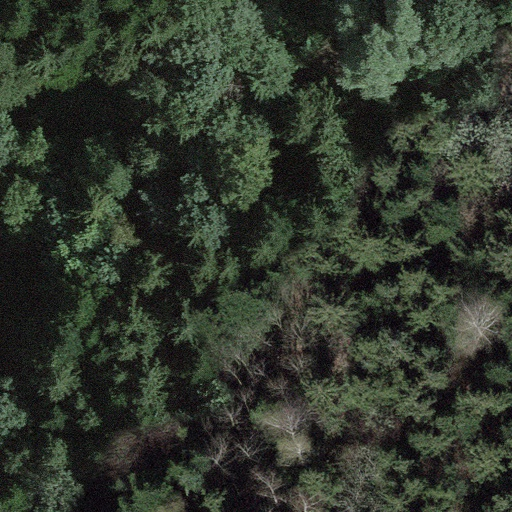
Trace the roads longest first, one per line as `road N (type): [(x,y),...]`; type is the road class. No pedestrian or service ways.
road 1 (track): [(387,60),(365,423),(351,511)]
road 2 (track): [(0,199),(387,60)]
road 3 (track): [(387,60),(511,165)]
